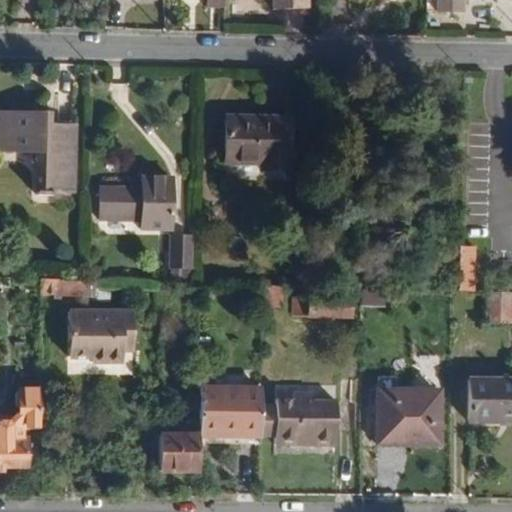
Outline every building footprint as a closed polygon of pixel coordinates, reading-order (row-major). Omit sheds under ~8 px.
[(226,0),(205,0),(206,9),(226,8),(226,0)] [(307,11),(306,0),(272,0),(273,12),(307,11)] [(495,0),(440,0),(440,13),(465,13),(465,0),(495,0)] [(0,113),(0,150),(38,152),(38,192),(73,193),(75,129),(48,128),(48,116),(0,113)] [(225,117),(224,165),(260,166),(260,171),(288,173),(290,120),(225,117)] [(102,188),(101,220),(141,222),(141,231),(169,232),(170,180),(142,179),(142,189),(102,188)] [(192,270),(194,238),(170,237),(169,270),(171,270),(191,270),(192,270)] [(474,292),(475,249),(459,249),(458,291),(474,292)] [(190,282),(191,270),(171,270),(171,281),(190,282)] [(82,299),(83,281),(40,280),(40,297),(82,299)] [(98,299),(98,289),(95,289),(95,282),(85,281),(83,281),(82,299),(98,299)] [(282,310),(283,287),(262,286),(261,310),(282,310)] [(338,299),(339,288),(309,287),(309,299),(338,299)] [(384,308),(385,289),(361,289),(361,308),(384,308)] [(511,324),(511,301),(511,293),(486,292),(485,323),(511,324)] [(309,318),(309,299),(294,298),(292,318),(309,318)] [(350,320),(351,300),(338,299),(309,299),(309,318),(350,320)] [(132,346),(132,313),(69,313),(68,359),(91,359),(91,364),(121,365),(122,354),(122,346),(132,346)] [(511,381),(469,381),(468,424),(511,424),(511,381)] [(260,439),(260,408),(261,390),(199,389),(199,435),(198,438),(260,439)] [(26,468),(27,440),(21,439),(21,431),(24,428),(39,428),(39,392),(20,391),(17,394),(17,406),(20,409),(19,415),(13,424),(0,423),(0,472),(2,473),(2,468),(26,468)] [(438,447),(439,393),(377,392),(377,439),(421,440),(420,447),(438,447)] [(332,446),(334,403),(311,403),(311,396),(282,396),(281,403),(275,402),(275,408),(274,439),(274,445),(332,446)] [(274,439),(275,408),(260,408),(260,439),(274,439)] [(168,434),(168,418),(159,418),(159,434),(168,434)] [(198,438),(199,435),(168,434),(159,434),(158,472),(198,473),(198,438)]
